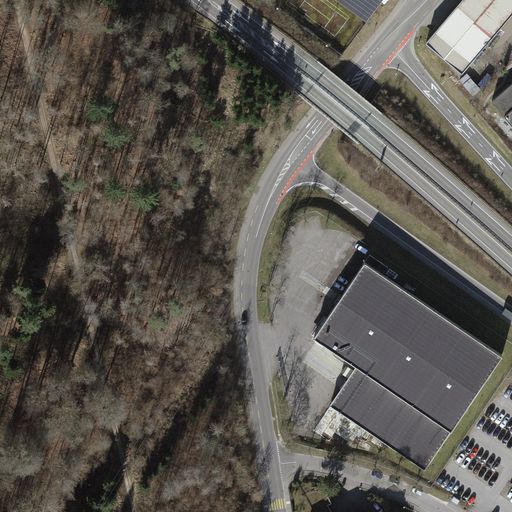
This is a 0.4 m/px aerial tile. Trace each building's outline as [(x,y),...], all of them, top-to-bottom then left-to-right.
[(338,0),(371,24),(388,0),(338,0)] [(511,0),(464,0),(427,45),(463,74),(511,15),(511,0)] [(511,81),(493,98),(511,119),(511,81)] [(354,365),(449,428),(498,356),(500,353),(497,352),(369,265),(366,263),(364,266),(315,338),(354,365)] [(354,365),(311,429),(331,442),(336,435),(351,444),(355,438),(366,446),(375,432),(424,465),(449,428),(354,365)] [(323,485),(307,494),(316,511),(331,511),(336,510),(323,485)]
